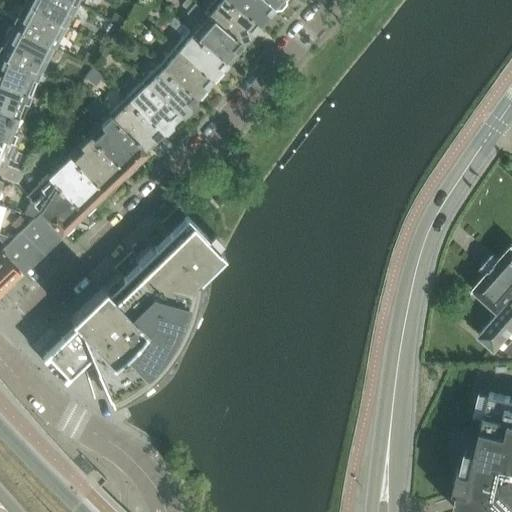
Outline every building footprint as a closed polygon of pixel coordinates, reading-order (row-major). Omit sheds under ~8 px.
[(24,0),(25,2),(26,3),(25,4),(65,24),(76,4),(74,3),(75,2),(70,0),(24,0)] [(191,0),(184,0),(181,4),(187,10),(194,2),(191,0)] [(228,0),(213,0),(204,11),(243,44),(247,43),(248,44),(253,37),(253,32),(258,26),(228,0)] [(265,0),(228,0),(258,26),(259,25),(263,25),(269,19),(268,14),(274,7),(265,0)] [(187,10),(186,11),(196,20),(188,29),(227,62),(232,62),(237,55),(237,51),(243,44),(204,11),(194,2),(187,10)] [(14,24),(14,25),(52,45),(53,45),(65,24),(25,4),(24,6),(23,5),(20,7),(17,12),(17,16),(18,16),(14,24)] [(115,11),(110,20),(122,28),(127,19),(115,11)] [(173,17),(168,23),(177,31),(183,25),(173,17)] [(0,56),(39,72),(52,45),(14,25),(13,24),(12,26),(11,26),(8,28),(5,33),(5,36),(7,37),(2,46),(0,49),(0,56)] [(112,24),(100,42),(107,47),(120,29),(112,24)] [(183,36),(173,48),(211,81),(211,80),(216,80),(222,74),(221,73),(221,69),(227,62),(188,29),(188,30),(183,36)] [(158,35),(155,39),(165,49),(169,45),(158,35)] [(173,48),(158,65),(195,99),(196,98),(200,98),(206,92),(205,87),(211,81),(173,48)] [(86,51),(82,60),(93,66),(93,65),(99,58),(86,51)] [(0,83),(30,95),(35,80),(39,72),(0,56),(0,83)] [(158,65),(142,81),(178,116),(178,115),(183,115),(183,116),(189,110),(189,109),(189,105),(195,99),(158,65)] [(91,68),(84,77),(96,87),(103,77),(91,68)] [(43,83),(43,84),(56,89),(59,80),(46,75),(43,83)] [(142,81),(125,97),(160,133),(161,132),(165,132),(166,132),(172,126),(172,122),(178,116),(142,81)] [(0,109),(21,118),(30,95),(0,83),(0,109)] [(125,97),(108,113),(143,149),(144,149),(148,149),(154,143),(154,138),(160,133),(125,97)] [(93,100),(84,108),(98,123),(88,133),(90,135),(124,171),(128,171),(129,171),(136,165),(136,164),(136,160),(136,159),(135,159),(134,158),(139,153),(142,150),(143,149),(108,113),(106,115),(93,100)] [(72,101),(66,107),(70,112),(77,106),(72,101)] [(0,136),(14,142),(19,144),(22,135),(16,132),(21,118),(0,109),(0,136)] [(84,148),(72,159),(103,191),(107,191),(108,191),(115,185),(115,184),(115,180),(120,175),(123,172),(124,171),(90,135),(81,144),(84,148)] [(0,164),(4,166),(5,163),(14,142),(0,136),(0,164)] [(37,152),(32,159),(39,167),(45,161),(37,152)] [(63,168),(51,179),(82,211),(86,211),(87,211),(94,205),(94,204),(94,200),(99,195),(102,192),(103,191),(72,159),(69,156),(60,164),(63,168)] [(0,177),(2,178),(17,183),(22,177),(25,171),(6,164),(5,167),(0,164),(0,177)] [(42,188),(30,199),(42,211),(59,229),(61,231),(65,231),(66,231),(73,225),(72,224),(73,220),(78,215),(81,212),(82,211),(51,179),(47,176),(38,184),(42,188)] [(30,199),(23,213),(35,218),(42,211),(30,199)] [(35,218),(32,221),(49,239),(59,229),(42,211),(35,218)] [(20,215),(10,225),(17,232),(27,222),(20,215)] [(75,323),(42,355),(44,358),(44,357),(49,353),(66,371),(62,376),(64,379),(90,353),(96,365),(96,366),(96,367),(107,394),(110,400),(114,410),(116,409),(116,408),(124,404),(130,401),(135,398),(140,395),(145,391),(150,388),(158,381),(166,373),(173,365),(180,356),(186,347),(188,343),(190,339),(192,335),(194,332),(196,328),(200,316),(203,305),(206,293),(207,281),(208,269),(224,254),(220,251),(218,248),(207,237),(186,216),(184,218),(169,232),(154,247),(140,261),(139,261),(123,277),(109,291),(104,286),(104,285),(103,286),(101,288),(95,293),(89,298),(83,303),(78,309),(73,315),(70,318),(75,323)] [(32,221),(22,231),(39,249),(49,239),(32,221)] [(22,231),(12,240),(29,258),(39,249),(22,231)] [(12,240),(2,250),(19,268),(29,258),(12,240)] [(511,243),(486,273),(472,288),(498,311),(477,335),(495,350),(511,330),(511,243)] [(0,290),(8,283),(6,280),(18,268),(19,269),(19,268),(2,250),(0,251),(0,290)] [(459,469),(455,488),(459,489),(455,505),(462,511),(511,511),(511,392),(511,393),(510,397),(490,392),(479,390),(474,414),(484,416),(477,447),(467,444),(461,469),(459,469)] [(195,473),(189,476),(189,477),(191,482),(192,483),(198,480),(195,473)]
